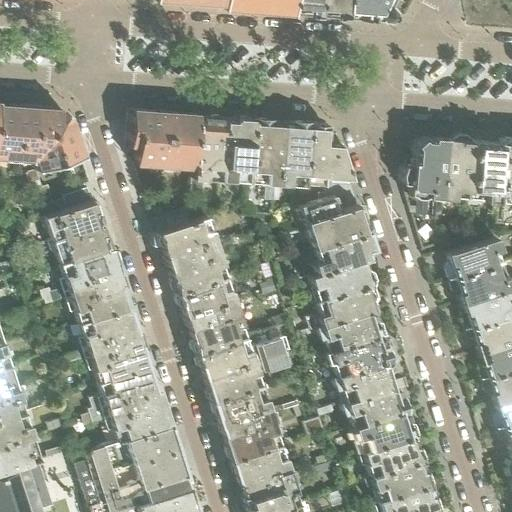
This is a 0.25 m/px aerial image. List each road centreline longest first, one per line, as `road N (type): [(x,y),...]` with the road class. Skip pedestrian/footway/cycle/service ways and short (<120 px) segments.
road 1 (residential): [(219,511),(83,78)]
road 2 (residential): [(476,511),(369,168),(362,138),(379,100)]
road 3 (residential): [(398,46),(85,26)]
road 4 (residential): [(83,78),(379,100)]
road 5 (residential): [(379,100),(511,110)]
